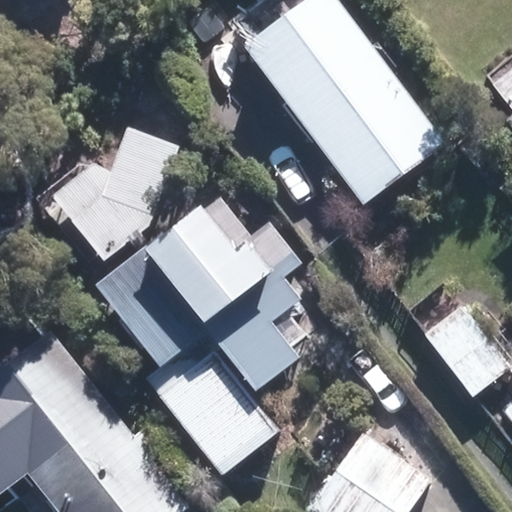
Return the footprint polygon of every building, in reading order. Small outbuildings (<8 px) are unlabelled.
[(340,0),(313,0),(249,47),(376,217),(457,157),(340,0)] [(107,260),(151,228),(180,148),(132,126),(111,173),(101,160),(57,192),(107,260)] [(282,433),(257,399),(304,365),(275,324),(303,304),(284,278),(302,265),(273,224),(254,238),(225,197),(101,286),(161,370),(150,378),(222,477),(282,433)] [(440,276),(399,308),(469,401),(511,369),(440,276)] [(133,436),(54,336),(0,378),(0,452),(12,443),(66,511),(179,511),(188,505),(155,463),(164,456),(143,429),(133,436)] [(410,511),(432,479),(368,436),(318,511),(319,511),(410,511)]
